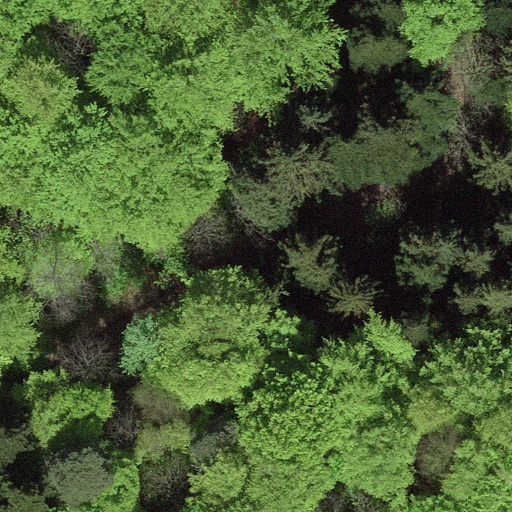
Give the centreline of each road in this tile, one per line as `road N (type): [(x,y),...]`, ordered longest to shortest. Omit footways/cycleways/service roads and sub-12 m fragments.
road 1 (track): [(0,407),(276,238),(511,129)]
road 2 (track): [(363,0),(210,169),(114,244),(0,377)]
